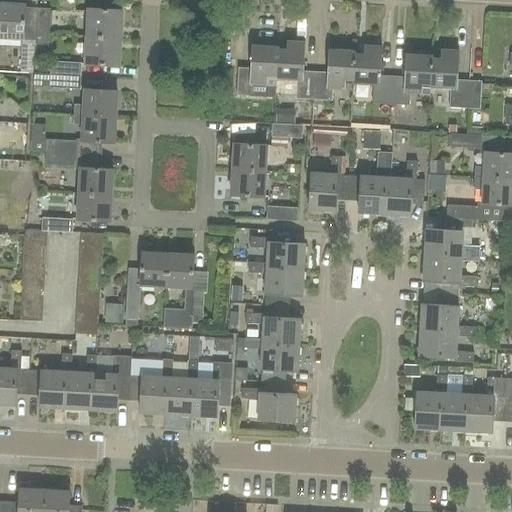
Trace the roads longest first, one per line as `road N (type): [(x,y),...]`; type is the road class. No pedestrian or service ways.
road 1 (residential): [(354,461),(0,444)]
road 2 (residential): [(146,125),(139,218),(204,221),(209,129)]
road 3 (residential): [(511,468),(354,461)]
road 4 (residential): [(356,407),(369,407),(385,385),(387,362),(373,318),(357,314)]
road 5 (residential): [(146,125),(152,0)]
